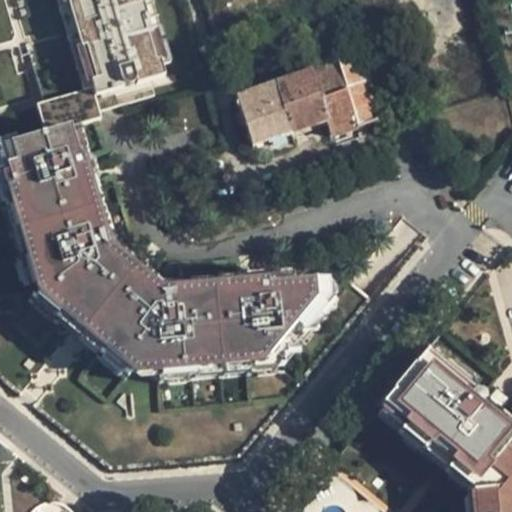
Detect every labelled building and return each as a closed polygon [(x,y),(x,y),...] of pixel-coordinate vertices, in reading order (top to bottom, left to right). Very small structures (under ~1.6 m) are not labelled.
[(65,0),(93,96),(163,76),(141,0),(65,0)] [(356,127),(377,119),(365,82),(369,80),(360,50),(335,59),(356,127)] [(356,127),(335,59),(309,69),(325,120),(329,136),(356,127)] [(325,120),(309,69),(274,81),(290,132),(325,120)] [(290,132),(274,81),(235,96),(251,146),(290,132)] [(5,180),(37,302),(136,385),(265,376),(315,315),(313,295),(291,297),(290,291),(167,300),(115,257),(87,147),(81,148),(77,137),(17,153),(21,172),(10,175),(12,179),(5,180)] [(511,511),(511,453),(505,448),(511,439),(511,424),(474,391),(472,395),(449,376),(452,372),(427,350),(381,404),(407,426),(403,429),(425,448),(428,445),(447,464),(452,467),(453,465),(473,481),(477,511),(511,511)] [(438,351),(427,350),(452,372),(456,366),(438,351)] [(456,366),(452,372),(449,376),(472,395),(474,391),(476,383),(456,366)] [(374,413),(399,434),(403,429),(407,426),(381,404),(374,413)] [(419,456),(422,451),(425,448),(403,429),(399,434),(397,437),(419,456)] [(442,469),(447,464),(428,445),(425,448),(422,451),(442,469)] [(446,473),(464,488),(473,481),(453,465),(452,467),(446,473)] [(477,511),(473,481),(464,488),(467,511),(477,511)]
